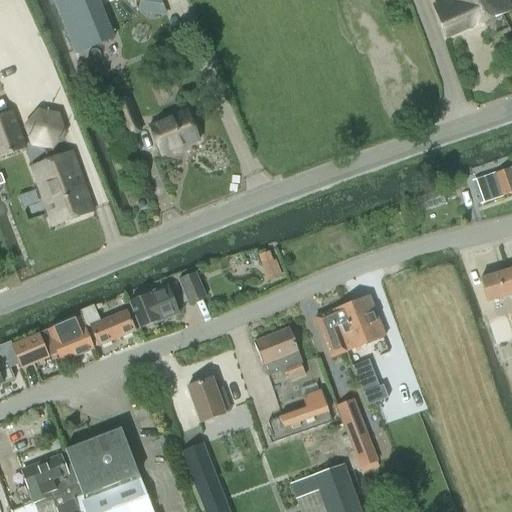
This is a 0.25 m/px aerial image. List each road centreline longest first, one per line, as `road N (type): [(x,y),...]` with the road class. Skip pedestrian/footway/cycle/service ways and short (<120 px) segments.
road 1 (tertiary): [(0,307),(511,111)]
road 2 (residential): [(0,413),(375,260),(511,226)]
road 3 (unknown): [(129,254),(96,208),(8,9)]
road 4 (track): [(414,0),(464,128)]
